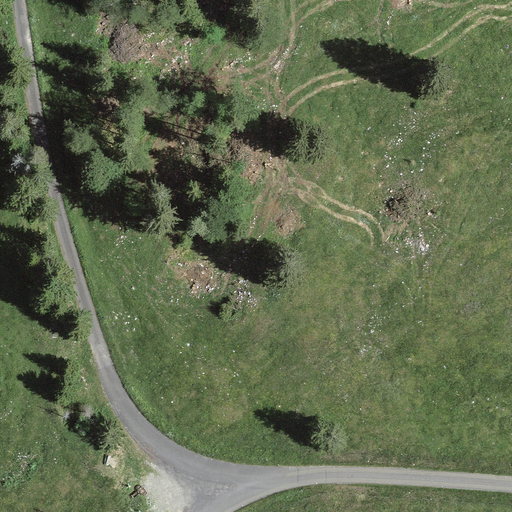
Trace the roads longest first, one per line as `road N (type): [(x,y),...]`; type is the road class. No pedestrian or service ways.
road 1 (track): [(19,0),(44,148),(108,376),(133,419),(168,451),(210,471),(245,476)]
road 2 (unclassified): [(245,476),(511,485)]
